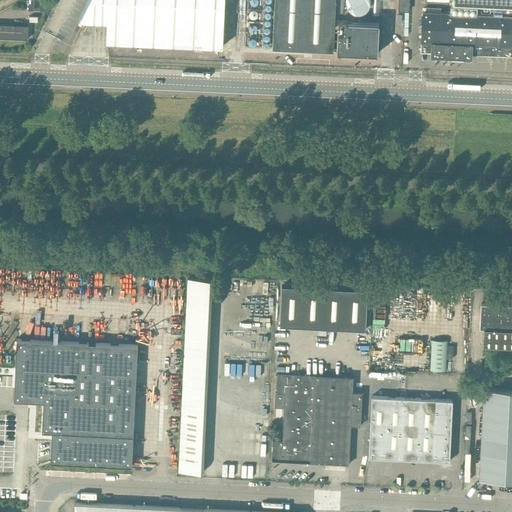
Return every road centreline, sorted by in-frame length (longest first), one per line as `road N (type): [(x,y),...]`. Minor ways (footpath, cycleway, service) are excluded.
road 1 (residential): [(511,188),(0,164)]
road 2 (tertiary): [(0,77),(511,100)]
road 3 (unclassified): [(39,511),(39,500),(59,484),(326,496)]
road 4 (unclassified): [(326,496),(511,505)]
